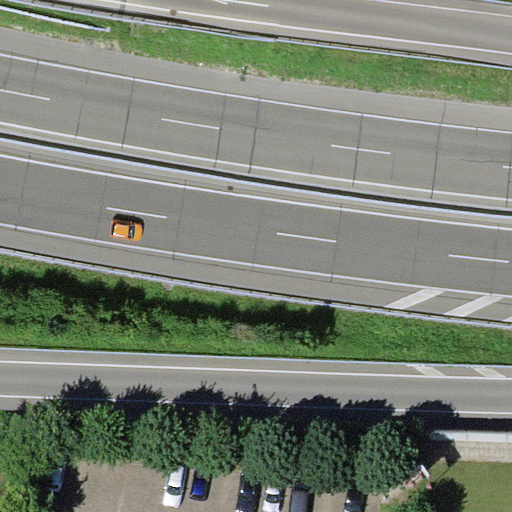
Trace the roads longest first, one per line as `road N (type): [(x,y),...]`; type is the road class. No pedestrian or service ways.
road 1 (motorway): [(511,164),(188,121),(0,86)]
road 2 (motorway): [(0,188),(511,262)]
road 3 (motorway): [(0,377),(511,395)]
road 4 (motorway): [(511,33),(237,0)]
